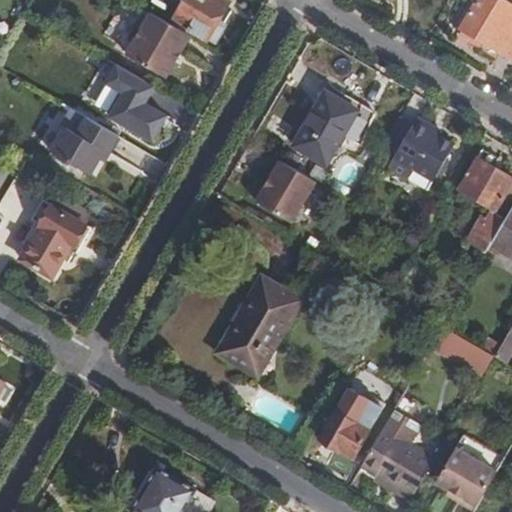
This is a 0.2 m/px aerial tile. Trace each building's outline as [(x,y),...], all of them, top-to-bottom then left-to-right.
[(222,0),(192,0),(179,22),(181,24),(222,47),(231,32),(222,26),(234,6),(222,0)] [(511,6),(500,0),(480,0),(463,31),(511,58),(511,6)] [(172,74),(194,38),(155,15),(148,24),(146,22),(145,24),(139,24),(133,34),(134,39),(138,42),(132,52),(172,74)] [(160,84),(122,63),(111,82),(128,91),(114,116),(157,140),(172,114),(150,101),(160,84)] [(359,110),(329,91),(298,145),(329,163),(359,110)] [(123,136),(75,107),(65,125),(68,127),(54,151),(94,174),(104,158),(108,161),(123,136)] [(418,125),(405,117),(385,151),(398,159),(392,168),(411,180),(417,170),(437,182),(459,146),(443,137),(434,132),(437,128),(422,119),(418,125)] [(445,133),(437,128),(434,132),(443,137),(445,133)] [(511,215),(511,179),(495,169),(499,160),(485,151),(461,192),(494,212),(486,227),(482,225),(472,243),(490,253),(494,248),(511,215)] [(317,181),(283,161),(259,203),(292,223),(317,181)] [(18,186),(0,218),(0,243),(17,252),(45,200),(18,186)] [(56,207),(47,202),(30,228),(34,231),(24,245),(31,250),(24,261),(54,278),(58,269),(63,273),(90,227),(82,223),(89,212),(62,197),(56,207)] [(511,215),(494,248),(511,258),(511,215)] [(409,247),(420,253),(429,239),(418,232),(409,247)] [(265,279),(255,295),(260,298),(254,309),(274,320),(276,317),(284,321),(298,298),(265,279)] [(260,298),(255,295),(245,313),(250,317),(228,355),(265,378),(308,302),(299,296),(298,298),(284,321),(276,317),(274,320),(254,309),(260,298)] [(418,309),(394,296),(389,305),(413,320),(420,311),(418,309)] [(423,299),(418,309),(420,311),(431,317),(437,308),(423,299)] [(485,349),(447,326),(435,348),(473,370),(485,349)] [(511,332),(506,343),(498,357),(510,364),(511,364),(511,362),(511,332)] [(498,357),(485,349),(473,370),(486,378),(498,357)] [(354,389),(323,439),(356,458),(386,407),(354,389)] [(386,431),(363,468),(400,489),(397,495),(412,503),(437,460),(411,445),(419,432),(418,426),(396,413),(386,431)] [(487,493),(500,472),(459,447),(439,482),(451,489),(462,496),(459,501),(477,511),(487,493)] [(184,511),(195,495),(156,472),(132,511),(184,511)] [(462,496),(451,489),(448,494),(459,501),(462,496)]
